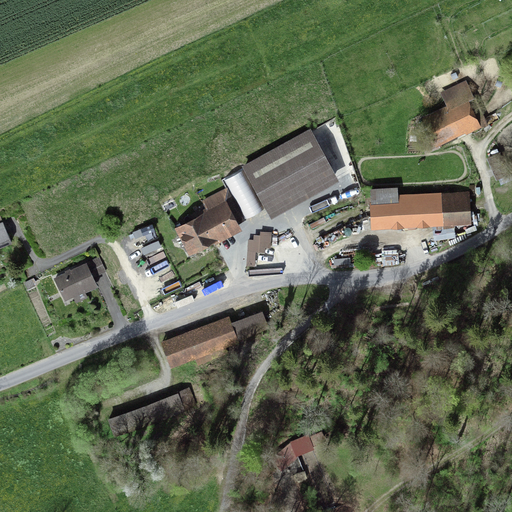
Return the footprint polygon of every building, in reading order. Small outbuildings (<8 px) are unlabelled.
[(426,118),(436,141),(483,121),(472,98),(426,118)] [(247,169),(268,208),(334,173),(312,133),(247,169)] [(499,150),(487,155),(497,178),(509,173),(499,150)] [(466,192),(373,198),(374,224),(467,218),(466,192)] [(190,250),(238,224),(225,202),(178,228),(190,250)] [(0,245),(11,241),(2,222),(0,222),(0,245)] [(256,241),(249,241),(247,264),(254,264),(255,250),(263,251),(263,246),(269,247),(270,233),(261,233),(260,237),(257,237),(256,241)] [(85,266),(55,280),(63,298),(94,284),(85,266)] [(227,320),(164,345),(172,365),(234,340),(227,320)] [(314,446),(308,432),(292,439),(272,455),(281,467),(298,455),(298,452),(314,446)]
